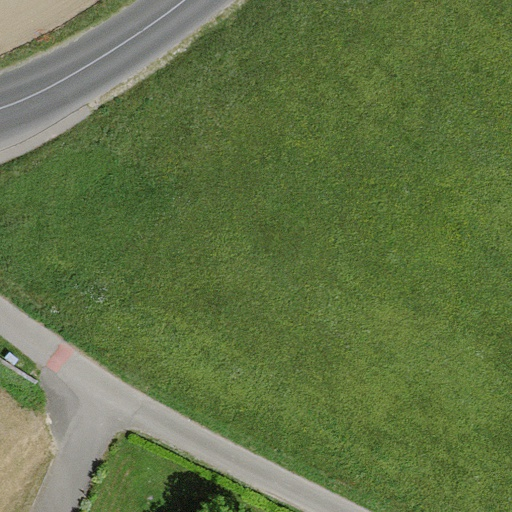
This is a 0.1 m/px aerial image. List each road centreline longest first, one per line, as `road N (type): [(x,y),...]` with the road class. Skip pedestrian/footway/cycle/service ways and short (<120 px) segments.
road 1 (unclassified): [(109,391),(342,511)]
road 2 (tertiary): [(0,108),(61,82),(184,0)]
road 3 (unclassified): [(0,312),(109,391)]
road 4 (residential): [(109,391),(55,511)]
